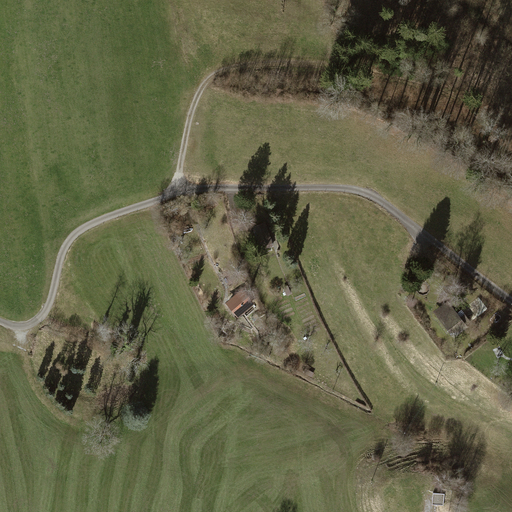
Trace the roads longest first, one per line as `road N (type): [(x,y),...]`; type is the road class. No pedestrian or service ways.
road 1 (track): [(511,303),(380,203),(356,193),(269,190),(180,194),(97,223),(65,250),(37,323),(23,330),(0,324)]
road 2 (track): [(180,194),(190,124),(209,80),(233,68),(327,67)]
